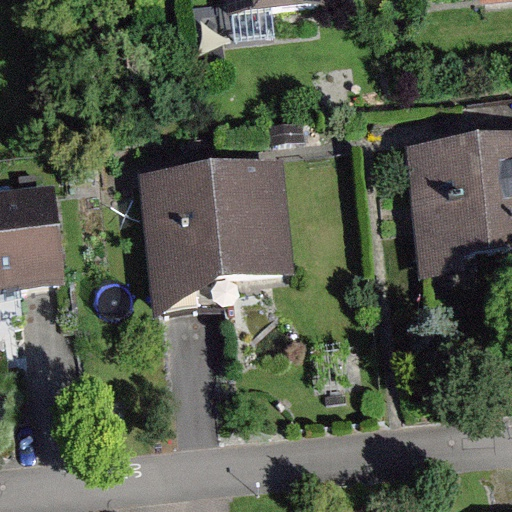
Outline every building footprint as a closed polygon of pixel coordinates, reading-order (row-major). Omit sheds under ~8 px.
[(329,0),(224,0),(227,25),(331,14),(329,0)] [(511,6),(511,0),(439,0),(441,13),(511,6)] [(511,151),(417,166),(433,267),(511,254),(511,151)] [(285,289),(275,180),(136,192),(146,302),(285,289)] [(60,202),(0,209),(0,306),(72,298),(60,202)]
